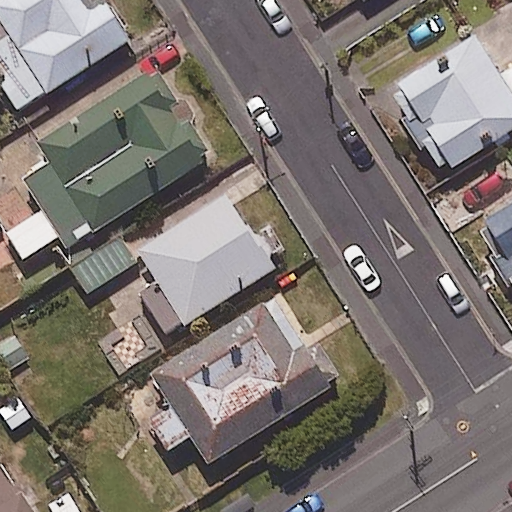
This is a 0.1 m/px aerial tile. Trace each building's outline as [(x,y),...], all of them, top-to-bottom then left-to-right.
[(50,106),(140,48),(109,0),(7,0),(2,3),(0,0),(0,87),(21,120),(48,103),(50,106)] [(511,74),(505,80),(480,41),(401,92),(406,99),(398,104),(411,124),(406,127),(425,157),(430,154),(444,174),(450,170),(456,178),(511,141),(511,74)] [(180,108),(162,78),(155,82),(152,77),(36,149),(46,165),(31,174),(34,178),(23,185),(41,215),(4,237),(25,271),(62,248),(70,260),(211,174),(207,167),(215,161),(196,130),(197,122),(189,109),(180,108)] [(281,278),(231,198),(137,256),(158,289),(143,299),(169,341),(186,331),(189,336),(281,278)] [(511,216),(490,231),(493,235),(484,241),(497,261),(493,264),(511,293),(511,216)] [(137,270),(121,243),(72,271),(89,299),(137,270)] [(0,314),(72,271),(62,254),(0,290),(0,314)] [(309,356),(277,305),(152,381),(174,416),(153,430),(172,461),(195,447),(212,475),(335,399),(332,394),(345,386),(322,348),(309,356)] [(29,359),(16,338),(0,348),(0,358),(9,372),(29,359)] [(0,470),(0,511),(33,511),(24,498),(20,501),(0,470)]
